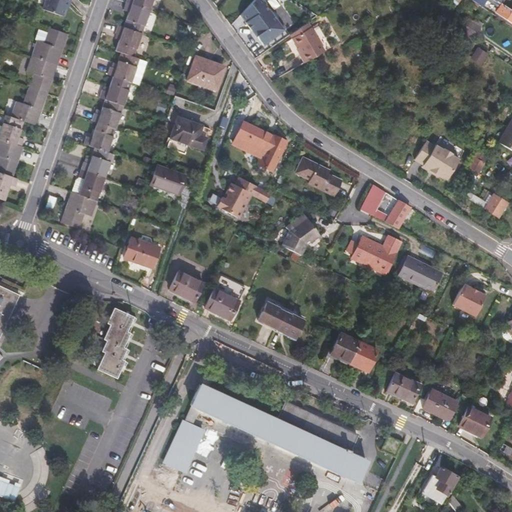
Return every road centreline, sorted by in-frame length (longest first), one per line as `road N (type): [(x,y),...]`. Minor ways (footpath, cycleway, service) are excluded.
road 1 (residential): [(511,480),(401,420),(20,244)]
road 2 (residential): [(199,0),(289,119),(511,256)]
road 3 (residential): [(20,244),(103,0)]
